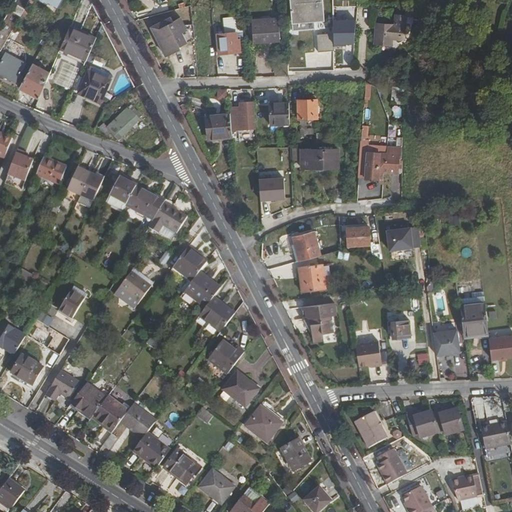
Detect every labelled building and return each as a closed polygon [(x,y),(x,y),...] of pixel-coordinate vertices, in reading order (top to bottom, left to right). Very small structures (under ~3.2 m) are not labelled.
[(324,1),(288,3),(289,25),(326,23),(324,1)] [(245,36),(243,14),(225,16),(226,30),(217,31),(219,51),(240,50),(239,36),(245,36)] [(386,24),(384,43),(392,43),(393,37),(403,38),(405,14),(394,14),(393,24),(386,24)] [(282,36),(280,17),(253,19),(255,44),(265,44),(264,37),(282,36)] [(189,43),(195,40),(194,27),(187,25),(182,18),(175,23),(172,18),(155,26),(161,36),(158,38),(167,54),(176,50),(177,52),(183,49),(182,47),(180,44),(188,41),(189,43)] [(363,44),(362,19),(336,19),(337,45),(363,44)] [(374,42),(384,43),(386,24),(376,23),(374,42)] [(62,48),(87,60),(96,39),(70,28),(62,48)] [(334,44),(317,44),(317,61),(333,61),(334,44)] [(59,54),(85,65),(87,60),(62,48),(59,54)] [(0,72),(18,82),(27,66),(7,55),(0,67),(0,72)] [(275,62),(275,74),(288,73),(288,61),(275,62)] [(99,63),(96,69),(105,73),(107,66),(99,63)] [(34,64),(21,89),(40,99),(51,74),(34,64)] [(100,104),(112,79),(91,70),(79,95),(100,104)] [(219,89),(219,98),(231,98),(231,89),(219,89)] [(239,94),(241,122),(256,120),(254,93),(239,94)] [(318,116),(318,98),(298,99),(299,117),(318,116)] [(278,104),(270,104),(271,126),(291,125),(290,103),(280,104),(280,105),(278,105),(278,104)] [(209,136),(233,133),(232,130),(230,110),(207,112),(209,136)] [(123,133),(136,121),(127,112),(114,124),(123,133)] [(240,129),(232,130),(233,133),(233,138),(241,137),(240,129)] [(0,156),(6,159),(14,138),(0,132),(0,156)] [(348,136),(348,134),(327,134),(327,142),(348,142),(348,136)] [(404,156),(405,134),(399,134),(399,145),(397,145),(396,153),(381,153),(381,171),(400,171),(400,156),(404,156)] [(21,147),(8,181),(19,186),(20,184),(26,186),(37,158),(30,155),(27,154),(28,151),(21,147)] [(304,149),(292,148),(292,151),(293,159),(303,160),(304,149)] [(327,168),(327,149),(304,149),(303,160),(303,167),(327,168)] [(341,149),(327,149),(327,168),(339,168),(341,149)] [(68,171),(45,161),(37,178),(60,189),(68,171)] [(79,204),(92,176),(79,170),(66,198),(79,204)] [(92,210),(105,181),(92,176),(79,204),(92,210)] [(136,190),(138,187),(139,184),(123,176),(120,181),(135,190),(136,190)] [(284,178),(260,179),(261,200),(285,199),(284,178)] [(135,190),(120,181),(107,205),(123,214),(124,212),(135,190)] [(165,204),(166,202),(138,187),(136,190),(135,190),(124,212),(151,226),(155,219),(165,204)] [(52,211),(59,214),(64,203),(57,200),(52,211)] [(151,226),(149,229),(159,234),(163,226),(178,234),(188,217),(165,204),(155,219),(151,226)] [(163,226),(159,234),(173,242),(178,234),(163,226)] [(390,230),(393,250),(422,246),(419,226),(390,230)] [(295,237),(300,262),(322,256),(321,252),(315,231),(295,237)] [(200,257),(202,254),(191,246),(189,249),(200,257)] [(203,271),(211,261),(202,254),(200,257),(189,249),(176,266),(196,280),(201,274),(203,271)] [(347,260),(349,252),(339,251),(337,258),(347,260)] [(327,288),(324,263),(300,267),(303,291),(327,288)] [(194,283),(196,280),(176,266),(174,269),(194,283)] [(36,277),(22,269),(19,277),(32,284),(36,277)] [(214,285),(217,281),(203,271),(201,274),(214,285)] [(152,286),(132,272),(120,289),(141,303),(152,286)] [(216,296),(224,287),(217,281),(214,285),(201,274),(196,280),(194,283),(187,291),(199,300),(208,307),(215,298),(216,296)] [(86,297),(73,289),(59,313),(72,320),(86,297)] [(187,291),(185,293),(197,302),(199,300),(187,291)] [(229,308),(229,306),(216,296),(215,298),(229,308)] [(224,331),(238,313),(229,306),(229,308),(215,298),(208,307),(203,314),(224,331)] [(303,308),(304,320),(307,320),(307,327),(312,335),(314,342),(324,341),(323,334),(333,332),(331,316),(337,315),(335,303),(303,308)] [(480,334),(480,336),(490,335),(486,304),(472,306),(462,307),(461,307),(464,330),(465,336),(480,334)] [(38,321),(50,328),(55,320),(43,313),(38,321)] [(28,335),(62,356),(71,340),(50,328),(38,321),(37,320),(28,335)] [(411,338),(409,321),(392,323),(394,339),(411,338)] [(3,346),(16,354),(27,337),(4,323),(0,330),(0,345),(3,347),(3,346)] [(434,327),(438,358),(448,357),(455,356),(462,355),(457,324),(434,327)] [(154,333),(148,341),(159,349),(165,342),(154,333)] [(230,374),(248,351),(241,346),(238,349),(225,339),(211,358),(230,374)] [(508,361),(511,361),(511,339),(490,341),(493,363),(500,362),(508,361)] [(357,345),(360,367),(375,365),(375,367),(383,366),(380,342),(357,345)] [(3,347),(16,355),(16,354),(3,346),(3,347)] [(13,374),(15,375),(33,387),(45,368),(24,356),(13,374)] [(63,371),(48,397),(56,402),(61,395),(70,400),(81,383),(63,371)] [(226,390),(248,407),(262,389),(240,372),(226,390)] [(33,387),(15,375),(13,378),(31,389),(33,387)] [(89,384),(74,403),(84,410),(85,409),(94,416),(96,413),(108,397),(103,394),(89,384)] [(116,429),(121,422),(130,411),(109,396),(108,397),(96,413),(116,429)] [(121,422),(143,439),(151,429),(158,420),(135,404),(130,411),(121,422)] [(270,441),(284,422),(264,406),(250,425),(270,441)] [(217,416),(205,407),(198,416),(210,425),(217,416)] [(437,429),(437,431),(444,429),(445,432),(463,427),(457,408),(448,411),(440,413),(439,407),(431,409),(437,429)] [(431,409),(431,408),(422,410),(414,412),(413,408),(406,410),(412,432),(418,430),(419,434),(437,429),(431,409)] [(84,410),(93,417),(94,416),(85,409),(84,410)] [(388,436),(374,410),(355,420),(369,446),(388,436)] [(511,444),(507,422),(491,425),(492,426),(481,428),(485,449),(511,444)] [(143,439),(135,450),(158,468),(174,447),(151,429),(143,439)] [(112,434),(104,445),(109,450),(118,438),(112,434)] [(282,447),(294,469),(312,459),(300,437),(282,447)] [(388,483),(407,473),(393,448),(377,457),(381,462),(385,469),(381,470),(388,483)] [(201,467),(179,450),(167,467),(189,483),(201,467)] [(237,485),(216,468),(203,485),(224,502),(237,485)] [(183,480),(170,476),(170,475),(153,471),(150,486),(180,493),(183,480)] [(478,476),(451,481),(458,502),(483,497),(478,476)] [(26,491),(10,479),(0,492),(0,500),(12,509),(26,491)] [(318,511),(332,500),(320,486),(306,499),(317,511),(318,511)] [(409,510),(409,511),(422,511),(428,509),(433,506),(422,486),(403,496),(407,503),(411,509),(409,510)] [(264,511),(271,504),(262,498),(258,504),(246,494),(230,511),(264,511)] [(290,498),(295,505),(300,501),(295,495),(290,498)]
